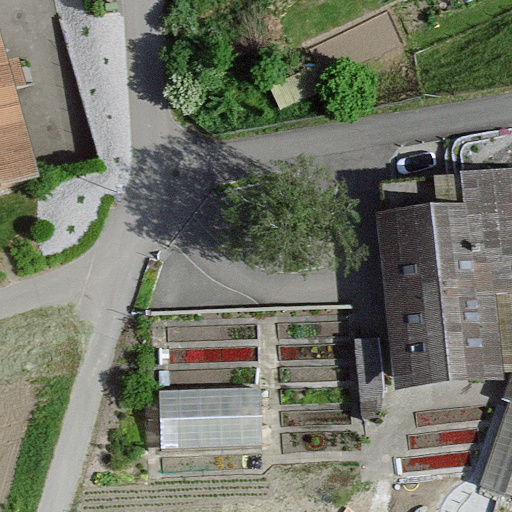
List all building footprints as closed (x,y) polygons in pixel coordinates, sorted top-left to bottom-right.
[(0,84),(0,172),(23,166),(0,84)] [(511,171),(461,178),(465,207),(386,216),(407,399),(511,386),(511,376),(504,301),(511,299),(511,171)] [(167,308),(167,382),(276,381),(276,360),(354,360),(353,307),(167,308)] [(165,448),(267,446),(266,385),(164,387),(165,448)] [(511,400),(480,488),(511,499),(511,400)]
